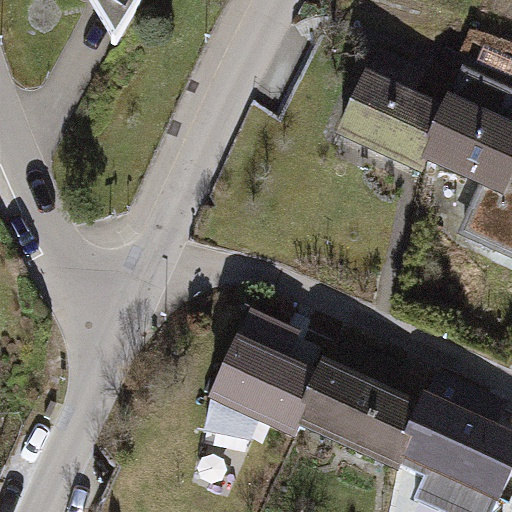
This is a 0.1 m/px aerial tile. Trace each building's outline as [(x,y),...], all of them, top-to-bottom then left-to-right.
[(96,0),(127,58),(165,0),(96,0)] [(434,86),(387,66),(349,155),(431,190),(436,178),(459,125),(423,110),(434,86)] [(511,108),(473,92),(459,125),(436,178),(511,210),(511,108)] [(310,346),(266,328),(228,415),(307,449),(310,442),(333,387),(298,373),(310,346)] [(406,376),(349,351),(333,387),(310,442),(407,483),(411,473),(434,418),(395,402),(406,376)] [(494,405),(448,386),(434,418),(411,473),(494,508),(511,464),(511,441),(484,430),(494,405)]
